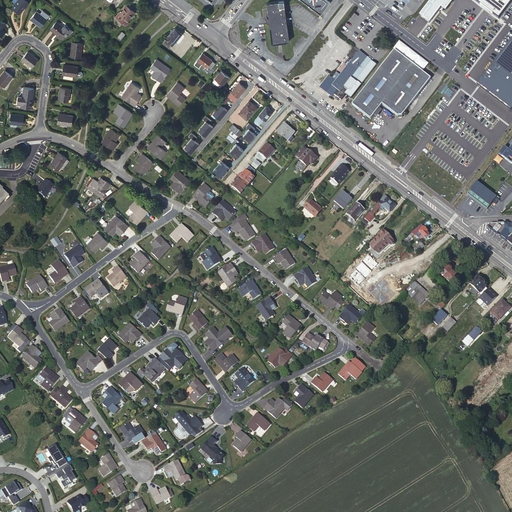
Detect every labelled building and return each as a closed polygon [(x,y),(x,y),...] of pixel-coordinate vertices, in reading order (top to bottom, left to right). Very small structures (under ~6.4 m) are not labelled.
[(29,2),(27,1),(26,0),(17,0),(12,8),(19,14),(22,9),(24,6),(25,7),(29,2)] [(300,0),(309,6),(308,7),(311,9),(312,9),(320,14),(329,1),(327,0),(300,0)] [(431,0),(420,15),(429,22),(441,7),(445,10),(451,1),(450,0),(431,0)] [(511,0),(474,0),(498,18),(511,0)] [(289,41),(283,1),(266,3),(272,43),(289,41)] [(118,18),(126,24),(128,22),(127,20),(134,12),(126,5),(121,13),(119,12),(116,16),(118,18)] [(41,27),(46,19),(36,11),(30,18),(35,22),(35,21),(38,23),(38,24),(41,27)] [(125,26),(126,24),(118,18),(116,20),(125,26)] [(61,37),(66,29),(56,22),(51,29),(55,32),(55,31),(58,34),(57,34),(61,37)] [(169,49),(182,33),(174,27),(162,42),(169,49)] [(82,43),(74,42),(73,41),(72,47),(72,51),(71,51),(71,56),(80,57),(82,43)] [(32,67),(39,59),(35,57),(32,55),(32,54),(28,51),(22,58),(32,67)] [(402,116),(431,79),(394,51),(352,105),(370,119),(382,105),(397,117),(402,116)] [(355,81),(371,60),(359,52),(351,61),(348,59),(344,64),(347,66),(339,77),(336,74),(332,78),(336,81),(332,86),(340,92),(344,88),(351,78),(355,81)] [(211,60),(203,54),(202,56),(200,55),(197,59),(206,67),(207,66),(211,68),(215,63),(211,61),(211,60)] [(150,66),(155,69),(158,72),(155,76),(162,81),(170,68),(156,58),(150,66)] [(361,85),(377,65),(371,60),(355,81),(358,83),(361,85)] [(77,76),(81,77),(82,76),(82,73),(82,72),(78,71),(78,67),(73,67),(69,66),(64,65),(62,74),(77,76)] [(511,66),(491,93),(511,109),(511,66)] [(0,82),(5,87),(13,76),(6,70),(3,74),(1,77),(0,77),(0,76),(0,82)] [(215,78),(223,84),(229,77),(221,71),(215,78)] [(336,81),(332,78),(329,76),(328,77),(320,87),(320,88),(321,88),(331,96),(332,97),(332,96),(334,94),(341,100),(347,91),(344,88),(340,92),(332,86),(336,81)] [(220,87),(223,84),(215,78),(213,81),(220,87)] [(351,78),(344,88),(347,91),(348,91),(353,90),(358,83),(355,81),(351,78)] [(135,95),(137,91),(140,87),(132,82),(122,96),(135,105),(139,98),(135,95)] [(175,98),(173,100),(179,105),(185,98),(180,94),(185,88),(177,82),(168,93),(175,98)] [(242,89),(243,87),(238,83),(231,91),(238,96),(238,97),(244,90),(242,89)] [(223,95),(228,89),(225,86),(220,92),(223,95)] [(33,93),(34,88),(24,87),(23,96),(19,96),(18,104),(22,104),(22,106),(31,107),(31,102),(32,102),(32,97),(32,93),(33,93)] [(69,101),(71,88),(61,87),(60,92),(61,92),(60,96),(59,96),(59,100),(69,101)] [(220,99),(225,103),(231,97),(228,95),(231,91),(228,89),(223,95),(220,99)] [(238,96),(231,91),(228,95),(231,97),(235,100),(238,96)] [(213,113),(220,119),(227,110),(223,106),(225,103),(220,99),(217,102),(220,104),(213,113)] [(247,119),(257,107),(249,100),(239,112),(247,119)] [(126,119),(131,111),(119,103),(114,111),(120,116),(116,122),(124,127),(128,120),(126,119)] [(268,110),(270,109),(270,108),(269,107),(268,106),(267,105),(266,106),(254,120),(259,124),(264,118),(266,120),(272,113),(268,110)] [(23,124),(24,115),(19,114),(19,115),(15,114),(11,113),(10,122),(23,124)] [(72,125),(73,116),(68,115),(68,116),(65,115),(59,114),(58,123),(72,125)] [(199,130),(206,136),(213,127),(209,123),(211,120),(206,115),(203,119),(206,121),(199,130)] [(243,135),(250,142),(257,135),(252,131),(255,128),(249,123),(246,126),(249,128),(243,135)] [(294,134),(283,124),(277,132),(288,141),(294,134)] [(119,134),(111,128),(102,142),(113,150),(117,143),(114,140),(119,134)] [(241,131),(239,128),(238,129),(236,128),(233,131),(230,134),(235,138),(241,131)] [(185,147),(192,152),(199,143),(195,140),(197,137),(192,132),(189,135),(192,138),(185,147)] [(159,134),(153,140),(155,142),(149,149),(160,158),(166,151),(161,146),(165,140),(159,134)] [(267,159),(274,150),(266,143),(258,152),(259,153),(259,154),(260,155),(257,158),(263,162),(266,159),(267,159)] [(230,151),(238,157),(244,150),(236,144),(230,151)] [(503,146),(498,153),(511,164),(511,152),(507,149),(503,146)] [(307,151),(304,147),(295,157),(299,160),(307,151)] [(312,161),(314,163),(318,158),(308,150),(307,151),(299,160),(306,166),(307,167),(309,163),(312,161)] [(60,167),(66,159),(67,157),(59,152),(56,156),(54,159),(53,159),(50,164),(58,170),(60,167)] [(153,162),(142,153),(137,159),(141,162),(135,168),(143,175),(153,162)] [(509,172),(511,168),(511,164),(498,155),(494,161),(509,172)] [(68,160),(66,159),(60,167),(62,169),(68,160)] [(306,166),(299,160),(295,165),(302,171),(306,166)] [(214,171),(222,177),(230,168),(222,161),(214,171)] [(338,186),(349,172),(341,165),(335,172),(336,172),(330,179),(338,186)] [(249,166),(246,169),(252,175),(255,171),(249,166)] [(170,176),(174,180),(178,183),(174,187),(180,192),(190,181),(177,169),(170,176)] [(252,175),(246,169),(242,174),(240,173),(234,179),(236,181),(232,185),(241,193),(255,177),(252,175)] [(111,183),(104,178),(101,183),(98,181),(93,178),(88,187),(102,196),(111,183)] [(44,198),(53,186),(45,180),(41,185),(40,188),(39,188),(36,192),(44,198)] [(477,181),(466,194),(486,209),(491,202),(495,205),(498,200),(495,198),(497,196),(477,181)] [(204,184),(194,195),(201,201),(200,202),(206,207),(212,201),(212,200),(206,195),(209,192),(211,190),(204,184)] [(209,192),(206,195),(212,200),(214,197),(214,195),(211,192),(209,192)] [(352,199),(348,196),(347,197),(341,193),(334,201),(343,209),(352,199)] [(372,215),(378,209),(380,206),(381,205),(383,208),(389,213),(395,205),(386,198),(387,197),(384,195),(380,199),(381,200),(383,202),(381,205),(378,203),(378,202),(374,206),(369,213),(368,212),(364,218),(369,222),(373,216),(372,215)] [(140,216),(146,209),(135,199),(129,207),(135,212),(130,217),(136,223),(142,218),(140,216)] [(313,216),(320,209),(316,206),(310,200),(303,208),(313,216)] [(223,214),(226,217),(229,219),(236,212),(223,201),(212,213),(219,218),(223,214)] [(346,215),(350,218),(354,221),(364,210),(356,203),(346,215)] [(148,211),(146,209),(140,216),(142,218),(148,211)] [(313,216),(316,218),(322,211),(320,209),(313,216)] [(248,218),(245,214),(233,222),(235,225),(233,227),(238,233),(241,231),(245,238),(253,233),(245,220),(248,218)] [(119,228),(123,232),(128,226),(117,215),(105,228),(112,235),(115,231),(119,228)] [(489,224),(487,226),(506,241),(508,238),(507,237),(509,233),(511,232),(511,227),(511,228),(510,224),(509,224),(508,223),(489,224)] [(177,232),(183,226),(182,224),(175,230),(177,232)] [(411,232),(413,235),(414,236),(419,232),(425,238),(428,235),(426,232),(427,232),(420,224),(411,232)] [(194,235),(183,226),(177,232),(175,230),(170,236),(177,243),(182,237),(187,242),(194,235)] [(394,241),(384,230),(379,234),(380,235),(375,239),(375,240),(370,245),(378,254),(388,245),(389,245),(390,246),(391,246),(392,246),(393,245),(394,244),(394,243),(394,242),(394,241)] [(103,248),(109,242),(98,232),(87,244),(95,251),(100,245),(103,248)] [(411,232),(402,241),(404,244),(413,235),(411,232)] [(245,238),(247,241),(255,236),(253,233),(245,238)] [(261,247),(263,250),(266,254),(274,249),(265,234),(252,243),(256,250),(261,247)] [(159,236),(154,242),(158,246),(155,249),(151,253),(159,260),(171,247),(159,236)] [(55,238),(49,242),(50,244),(52,246),(54,248),(60,244),(55,238)] [(417,254),(424,246),(421,243),(413,250),(417,254)] [(77,259),(80,256),(84,253),(79,245),(64,255),(73,268),(80,263),(77,259)] [(215,255),(217,253),(213,247),(205,252),(209,258),(203,262),(208,270),(220,262),(215,255)] [(287,269),(295,263),(286,250),(274,258),(278,264),(282,262),(287,269)] [(138,273),(149,261),(139,251),(134,257),(136,260),(131,266),(138,273)] [(55,272),(49,276),(55,284),(61,279),(60,277),(67,272),(59,260),(51,266),(55,272)] [(9,276),(16,274),(14,264),(0,267),(0,275),(2,282),(10,280),(9,276)] [(231,273),(236,270),(231,264),(218,272),(225,283),(228,287),(237,281),(234,277),(231,273)] [(127,277),(118,266),(112,271),(114,274),(108,279),(114,287),(127,277)] [(449,283),(456,276),(451,271),(452,270),(448,266),(443,270),(444,271),(441,274),(444,277),(444,278),(449,283)] [(303,279),(305,284),(308,287),(316,282),(307,267),(294,276),(298,283),(303,279)] [(41,291),(47,287),(39,275),(26,284),(32,293),(39,288),(41,291)] [(485,293),(484,292),(487,289),(485,288),(486,286),(483,283),(484,282),(477,275),(471,282),(472,282),(470,284),(473,287),(476,291),(480,294),(482,292),(484,293),(485,293)] [(109,293),(100,281),(93,286),(92,285),(85,290),(91,297),(97,293),(101,299),(109,293)] [(262,294),(257,287),(255,289),(250,281),(238,289),(243,297),(250,293),(254,299),(262,294)] [(347,285),(354,291),(359,286),(355,282),(354,283),(351,281),(347,285)] [(429,295),(415,282),(405,292),(420,306),(429,295)] [(354,291),(354,292),(368,305),(373,299),(359,286),(354,291)] [(484,292),(485,293),(484,293),(482,296),(485,298),(488,295),(488,296),(489,297),(487,299),(492,303),(498,296),(494,292),(494,291),(489,287),(487,289),(484,292)] [(318,300),(325,305),(326,303),(333,309),(335,307),(338,310),(343,304),(340,301),(342,298),(335,292),(330,297),(324,293),(323,294),(322,294),(321,295),(321,296),(318,300)] [(174,310),(183,313),(187,299),(178,296),(176,304),(169,301),(166,310),(173,312),(174,310)] [(77,318),(90,309),(81,297),(75,302),(77,305),(71,310),(77,318)] [(270,307),(275,304),(270,297),(257,306),(267,321),(272,317),(273,317),(275,316),(274,316),(275,315),(272,311),(270,307)] [(509,307),(502,300),(490,312),(498,320),(509,307)] [(349,318),(352,321),(356,324),(363,316),(365,313),(365,312),(365,311),(363,310),(362,310),(361,310),(359,313),(349,305),(339,317),(345,322),(349,318)] [(60,308),(54,313),(57,318),(54,321),(50,324),(56,332),(70,321),(60,308)] [(154,325),(160,319),(150,309),(138,321),(146,328),(151,322),(154,325)] [(441,310),(432,320),(438,326),(447,316),(441,310)] [(198,311),(190,317),(195,323),(192,326),(197,332),(204,327),(208,323),(198,311)] [(293,321),(294,320),(288,315),(285,318),(284,318),(283,320),(284,320),(282,322),(288,327),(283,332),(291,339),(300,327),(293,321)] [(443,328),(447,332),(456,323),(452,319),(443,328)] [(364,339),(363,341),(369,347),(375,339),(370,334),(374,329),(367,323),(357,334),(364,339)] [(132,337),(136,341),(142,335),(130,324),(118,336),(126,343),(129,340),(132,337)] [(23,331),(17,326),(8,337),(20,347),(27,340),(20,334),(23,331)] [(232,335),(226,327),(219,334),(214,328),(206,335),(209,338),(212,342),(208,346),(213,352),(232,335)] [(480,331),(476,327),(468,335),(473,340),(478,334),(478,333),(480,331)] [(499,333),(495,330),(490,335),(494,339),(499,333)] [(302,342),(316,351),(319,346),(324,349),(328,342),(317,335),(314,338),(307,334),(306,335),(305,336),(305,337),(302,342)] [(117,346),(109,339),(98,350),(108,360),(114,354),(111,352),(117,346)] [(35,355),(38,350),(32,345),(22,357),(35,368),(39,363),(40,364),(41,363),(41,362),(42,361),(38,358),(35,355)] [(280,345),(279,348),(289,356),(291,354),(280,345)] [(275,367),(279,364),(281,360),(286,364),(291,358),(289,356),(279,348),(267,361),(275,367)] [(176,349),(173,352),(170,355),(165,351),(160,357),(171,368),(183,356),(176,349)] [(90,365),(94,369),(100,363),(89,352),(76,364),(83,371),(87,368),(90,365)] [(221,365),(228,372),(239,362),(232,355),(226,359),(221,354),(214,360),(220,366),(221,365)] [(152,383),(163,371),(166,368),(156,358),(148,367),(150,370),(145,376),(152,383)] [(362,372),(351,363),(345,370),(343,369),(339,375),(346,381),(350,375),(356,380),(362,372)] [(226,373),(228,372),(221,365),(220,366),(226,373)] [(48,392),(57,380),(50,374),(51,373),(45,368),(42,372),(41,371),(40,373),(41,373),(39,375),(45,380),(43,383),(40,386),(48,392)] [(235,375),(238,378),(241,382),(237,385),(242,392),(254,381),(243,368),(235,375)] [(132,374),(130,372),(124,379),(126,381),(132,374)] [(129,394),(131,393),(134,389),(136,391),(143,384),(132,374),(126,381),(124,379),(119,385),(126,391),(128,393),(129,394)] [(323,392),(333,380),(325,374),(320,380),(317,377),(312,383),(323,392)] [(200,386),(202,385),(197,379),(190,385),(195,391),(189,395),(196,403),(207,393),(200,386)] [(0,397),(13,391),(8,382),(1,385),(0,382),(0,397)] [(302,385),(297,391),(301,394),(298,398),(295,402),(303,408),(314,395),(302,385)] [(68,392),(62,386),(58,390),(55,387),(49,394),(65,408),(72,400),(65,395),(68,392)] [(110,387),(105,393),(109,397),(106,400),(102,404),(103,405),(104,407),(105,406),(110,411),(122,398),(110,387)] [(279,398),(276,402),(273,405),(269,401),(263,408),(276,418),(285,408),(288,411),(293,405),(285,398),(282,401),(279,398)] [(78,416),(79,415),(73,410),(67,417),(72,421),(68,427),(75,433),(85,422),(78,416)] [(175,417),(191,436),(203,425),(198,419),(194,423),(191,419),(187,416),(186,416),(182,411),(175,417)] [(271,424),(259,415),(253,421),(252,420),(247,426),(254,432),(259,427),(264,431),(271,424)] [(0,420),(0,437),(2,436),(3,438),(9,434),(0,420)] [(120,429),(125,435),(127,434),(132,442),(144,433),(139,426),(133,430),(128,423),(120,429)] [(91,439),(95,434),(88,429),(78,441),(92,453),(96,447),(97,448),(98,446),(97,446),(98,445),(94,442),(91,439)] [(251,440),(241,431),(236,437),(238,439),(233,446),(241,452),(251,440)] [(148,451),(153,448),(155,452),(158,456),(159,455),(160,456),(161,454),(167,450),(155,432),(147,437),(149,440),(143,444),(148,451)] [(214,446),(218,442),(211,436),(201,448),(215,460),(214,462),(216,463),(217,467),(224,464),(222,459),(224,456),(220,453),(221,452),(217,449),(214,446)] [(54,444),(49,447),(49,448),(50,449),(50,450),(47,452),(50,457),(47,458),(50,463),(52,462),(54,465),(57,464),(59,468),(67,463),(64,459),(63,459),(54,444)] [(111,461),(112,460),(108,454),(104,457),(103,456),(101,457),(102,458),(100,459),(104,465),(98,469),(104,477),(116,469),(111,461)] [(164,467),(168,474),(173,472),(174,476),(177,480),(178,480),(181,485),(191,481),(189,477),(186,476),(178,460),(164,467)] [(72,471),(69,466),(55,475),(58,480),(60,478),(62,482),(60,483),(63,488),(71,483),(71,482),(75,480),(70,472),(72,471)] [(124,482),(119,476),(108,484),(117,497),(125,492),(121,484),(124,482)] [(13,482),(1,490),(5,496),(8,497),(15,493),(22,489),(18,483),(13,482)] [(101,483),(91,491),(94,494),(103,487),(101,483)] [(171,497),(166,488),(159,492),(157,488),(150,492),(156,504),(171,497)] [(67,503),(70,508),(73,506),(76,511),(77,511),(80,511),(83,510),(81,508),(87,504),(86,504),(91,501),(87,494),(82,497),(81,494),(67,503)] [(146,511),(140,499),(133,503),(135,508),(131,510),(127,511),(146,511)] [(26,503),(16,509),(17,511),(20,511),(36,511),(33,507),(32,507),(30,509),(28,506),(26,503)]
